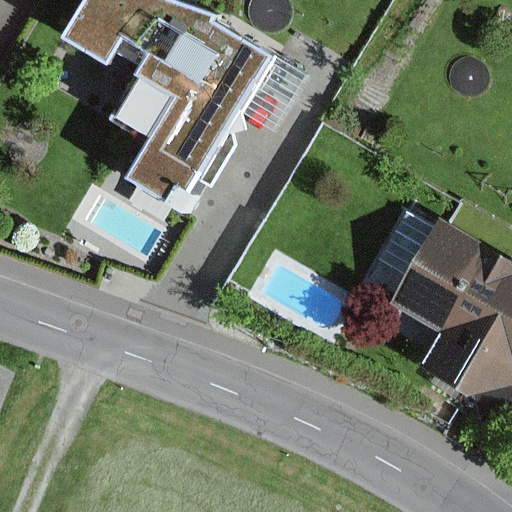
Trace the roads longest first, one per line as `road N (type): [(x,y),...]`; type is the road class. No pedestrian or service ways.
road 1 (unclassified): [(0,303),(317,429),(421,481),(463,511)]
road 2 (track): [(94,342),(24,511)]
